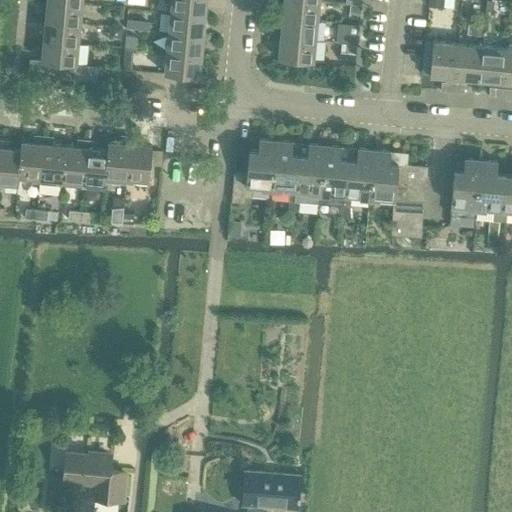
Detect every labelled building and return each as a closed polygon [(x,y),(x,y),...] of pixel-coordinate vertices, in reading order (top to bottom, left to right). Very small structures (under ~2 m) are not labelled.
[(46,0),(44,20),(80,24),(82,4),(46,0)] [(170,0),(169,12),(205,15),(206,0),(170,0)] [(307,0),(283,0),(282,18),(316,21),(318,1),(307,0)] [(427,0),(427,7),(442,9),(443,0),(427,0)] [(350,20),(359,21),(361,9),(351,8),(350,20)] [(169,12),(167,32),(203,35),(205,15),(169,12)] [(282,18),(280,37),(315,41),(316,21),(282,18)] [(126,19),(126,28),(149,30),(150,21),(126,19)] [(44,20),(43,40),(78,43),(80,24),(44,20)] [(348,24),(346,43),(356,44),(358,25),(348,24)] [(112,27),(111,38),(120,38),(121,27),(112,27)] [(167,32),(165,52),(201,55),(203,35),(167,32)] [(125,36),(124,47),(133,49),(134,48),(135,37),(125,36)] [(280,37),(278,58),(313,61),(315,41),(280,37)] [(29,58),(27,75),(73,79),(74,64),(77,64),(78,43),(43,40),(41,59),(29,58)] [(432,40),(429,74),(453,77),(456,42),(432,40)] [(453,77),(477,79),(480,45),(456,42),(453,77)] [(480,45),(477,79),(501,82),(504,47),(480,45)] [(342,46),(340,59),(355,61),(357,47),(342,46)] [(124,48),(122,68),(131,69),(133,49),(124,47),(124,48)] [(511,47),(504,47),(501,82),(511,82),(511,47)] [(165,52),(164,72),(199,75),(201,55),(165,52)] [(441,81),(440,90),(452,91),(453,83),(441,81)] [(453,83),(452,91),(463,93),(464,84),(453,83)] [(489,86),(488,95),(500,96),(501,87),(489,86)] [(501,87),(500,96),(511,98),(511,88),(501,87)] [(20,148),(18,184),(19,176),(33,177),(32,182),(39,183),(43,135),(34,134),(33,141),(21,140),(20,148)] [(107,141),(106,148),(107,149),(104,176),(105,176),(118,177),(118,183),(126,183),(130,135),(120,134),(119,142),(107,141)] [(39,183),(61,185),(65,145),(52,143),(52,136),(43,135),(39,183)] [(139,136),(130,135),(126,183),(133,184),(133,179),(148,180),(148,177),(152,146),(138,144),(139,136)] [(233,171),(230,201),(243,203),(244,195),(250,195),(251,185),(259,186),(259,188),(270,189),(270,187),(274,139),(258,137),(256,148),(248,148),(245,172),(233,171)] [(82,187),(87,139),(77,138),(76,146),(65,145),(61,185),(82,187)] [(0,139),(0,187),(2,188),(3,182),(18,184),(20,148),(9,147),(9,140),(0,139)] [(87,139),(82,187),(104,189),(105,177),(105,176),(104,176),(107,149),(106,148),(96,147),(96,140),(87,139)] [(270,187),(270,189),(280,189),(280,187),(289,188),(287,209),(293,209),(298,153),(297,153),(298,144),(290,143),(291,141),(274,139),(270,187)] [(298,153),(293,209),(298,210),(299,202),(318,203),(324,144),(307,142),(306,154),(298,153)] [(324,144),(318,203),(339,205),(338,216),(341,217),(347,158),(339,157),(340,145),(324,144)] [(347,158),(341,217),(345,217),(346,206),(349,206),(350,194),(358,195),(358,197),(368,198),(368,196),(373,149),(356,147),(355,158),(347,158)] [(368,196),(368,198),(378,198),(378,196),(393,198),(393,197),(394,186),(396,174),(397,162),(404,162),(405,154),(389,153),(389,150),(373,149),(368,196)] [(474,214),(479,159),(463,157),(463,160),(453,159),(452,177),(450,204),(450,214),(474,216),(474,214)] [(475,206),(475,208),(488,210),(488,208),(494,208),(493,220),(499,221),(503,173),(494,172),(495,160),(479,159),(475,206)] [(425,165),(424,165),(404,162),(397,162),(396,174),(424,176),(425,165)] [(503,173),(499,221),(506,221),(507,209),(511,209),(511,162),(511,163),(510,174),(503,173)] [(396,174),(394,186),(423,188),(424,176),(396,174)] [(394,186),(393,197),(422,200),(423,188),(394,186)] [(393,198),(392,209),(421,211),(422,200),(393,197),(393,198)] [(111,212),(110,221),(122,222),(123,213),(122,213),(122,206),(112,205),(111,212)] [(25,207),(24,217),(35,218),(36,208),(25,207)] [(36,208),(35,218),(46,219),(47,210),(36,208)] [(68,209),(67,219),(79,220),(80,211),(68,209)] [(392,209),(391,221),(420,223),(421,211),(392,209)] [(80,211),(79,220),(89,221),(90,212),(86,211),(80,211)] [(123,213),(122,222),(132,223),(133,214),(123,213)] [(420,223),(391,221),(390,233),(419,235),(420,223)] [(66,451),(63,479),(94,482),(93,496),(120,499),(123,471),(109,469),(110,456),(66,451)] [(241,504),(247,504),(245,511),(260,511),(261,505),(296,508),(299,474),(244,469),(241,504)]
